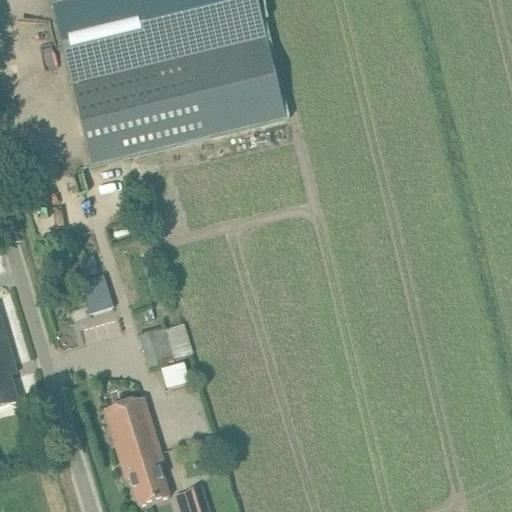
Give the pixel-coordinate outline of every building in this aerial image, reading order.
[(256,0),(50,0),(91,168),(286,121),(256,0)] [(0,318),(0,410),(19,405),(10,377),(12,376),(9,368),(14,366),(0,318)] [(193,356),(184,325),(141,337),(150,370),(175,363),(174,361),(193,356)] [(184,365),(162,371),(167,390),(189,384),(184,365)] [(143,400),(124,406),(105,412),(127,482),(131,480),(140,509),(169,500),(160,470),(164,468),(143,400)] [(215,440),(199,445),(205,464),(221,458),(215,440)] [(208,511),(202,490),(186,495),(190,511),(208,511)]
